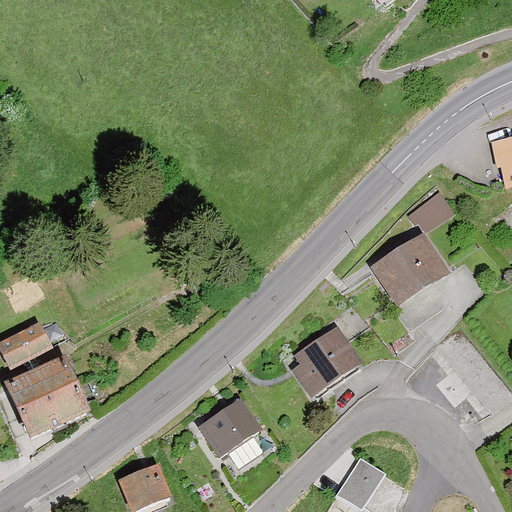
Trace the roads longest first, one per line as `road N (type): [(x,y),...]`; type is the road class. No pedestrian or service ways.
road 1 (tertiary): [(0,507),(197,367),(429,134),(511,82)]
road 2 (residential): [(262,511),(361,420),(425,421),(456,447)]
